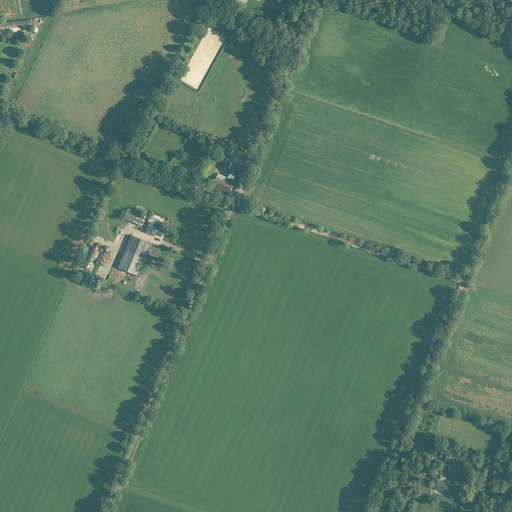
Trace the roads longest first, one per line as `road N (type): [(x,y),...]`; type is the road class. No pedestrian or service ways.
road 1 (track): [(0,109),(123,162),(465,284),(371,511)]
road 2 (unclassified): [(104,511),(316,0)]
road 3 (track): [(214,0),(123,162)]
road 4 (track): [(465,284),(511,172)]
